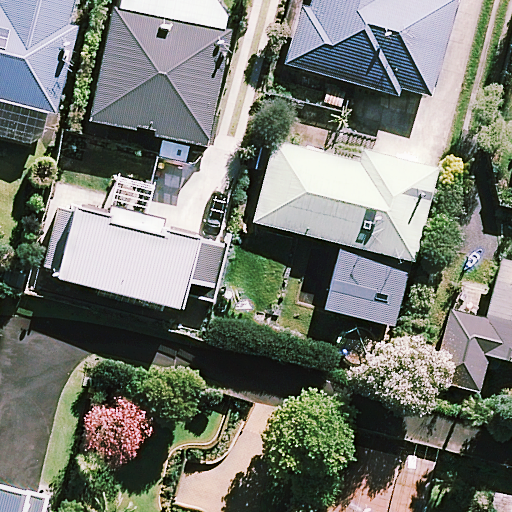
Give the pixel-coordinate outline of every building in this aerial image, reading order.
[(0,0),(0,99),(47,111),(54,113),(75,25),(66,23),(71,0),(0,0)] [(300,5),(284,65),(396,96),(399,87),(429,95),(455,0),(309,0),(308,7),(300,5)] [(117,7),(111,6),(88,120),(133,129),(134,126),(152,129),(151,136),(203,146),(226,28),(219,27),(117,7)] [(47,111),(0,99),(0,135),(28,143),(41,137),(47,111)] [(355,161),(271,140),(250,221),(410,261),(434,167),(358,148),(355,161)] [(193,235),(70,205),(68,212),(57,209),(43,267),(54,270),(52,277),(175,307),(193,235)] [(471,318),(463,349),(511,359),(511,261),(498,259),(484,321),(471,318)] [(381,511),(382,510),(396,455),(336,439),(317,511),(381,511)] [(425,511),(437,466),(396,455),(382,510),(387,511),(425,511)] [(40,511),(45,494),(0,482),(0,511),(40,511)]
